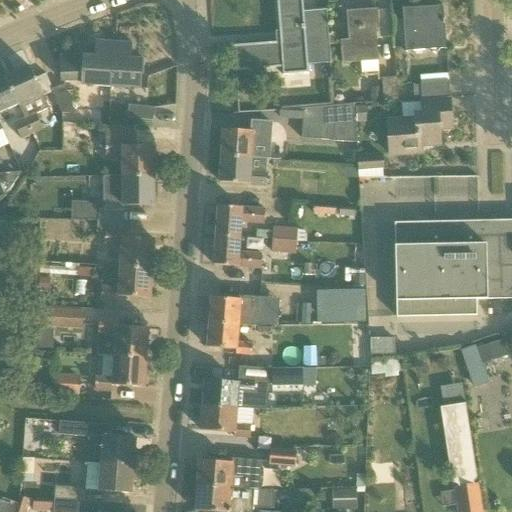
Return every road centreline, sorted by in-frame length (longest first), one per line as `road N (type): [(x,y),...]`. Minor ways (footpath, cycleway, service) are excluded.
road 1 (residential): [(162,511),(195,63),(181,0)]
road 2 (residential): [(511,116),(499,116),(495,0)]
